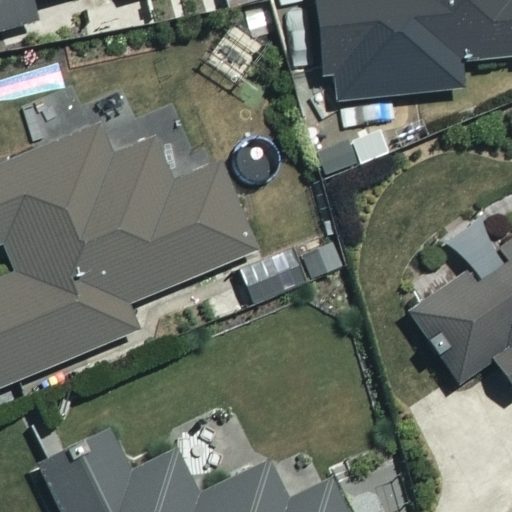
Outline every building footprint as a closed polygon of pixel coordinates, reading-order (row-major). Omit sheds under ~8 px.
[(20,2),(28,0),(39,0),(45,18),(72,10),(68,0),(0,0),(0,28),(26,21),(20,2)] [(511,0),(304,0),(312,77),(328,76),(330,97),(391,91),(389,70),(511,57),(511,0)] [(137,112),(0,166),(0,257),(5,269),(0,270),(0,382),(128,332),(117,304),(244,254),(204,152),(160,170),(137,112)] [(506,407),(511,402),(511,232),(498,241),(482,217),(444,243),(461,268),(399,309),(449,383),(477,365),(506,407)] [(349,511),(333,477),(278,503),(260,465),(189,498),(164,444),(123,464),(109,433),(29,470),(48,511),(349,511)]
